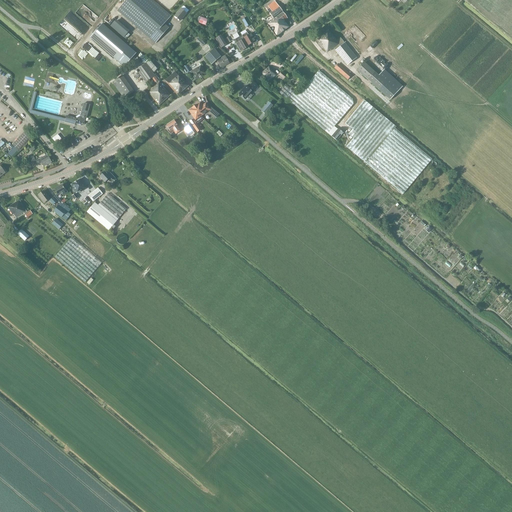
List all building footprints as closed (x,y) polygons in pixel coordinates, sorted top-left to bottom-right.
[(164,24),(171,16),(152,0),(126,0),(117,10),(155,44),(169,28),(164,24)] [(288,26),(292,24),(275,1),(266,8),(274,19),(267,24),(276,37),(286,30),(286,29),(289,27),(288,26)] [(180,22),(187,14),(181,9),(174,16),(180,22)] [(250,25),(246,18),(242,20),(246,28),(250,25)] [(110,26),(124,38),(126,40),(130,36),(127,34),(130,31),(116,19),(110,26)] [(90,38),(124,67),(136,53),(102,24),(90,38)] [(347,65),(356,58),(341,38),(337,41),(328,30),(316,40),(327,53),(330,50),(330,51),(334,48),(347,65)] [(247,33),(242,36),(248,46),(253,43),(253,44),(258,42),(255,37),(254,38),(251,34),(248,35),(247,33)] [(221,48),(228,44),(222,35),(216,39),(221,48)] [(241,37),(235,41),(237,44),(236,44),(241,52),(249,47),(248,46),(242,36),(240,37),(241,37)] [(221,68),(229,63),(225,56),(222,58),(221,57),(214,49),(205,57),(211,65),(218,59),(219,61),(217,62),(221,68)] [(298,62),(305,54),(302,52),(296,60),(298,62)] [(161,66),(153,57),(146,63),(154,72),(161,66)] [(364,62),(357,70),(390,100),(402,87),(384,70),(379,76),(364,62)] [(146,63),(137,70),(146,83),(153,78),(156,77),(146,63)] [(206,74),(201,66),(191,72),(195,80),(199,77),(199,78),(202,76),(206,74)] [(269,67),(262,73),(268,82),(275,76),(269,67)] [(342,67),(338,72),(348,80),(352,76),(342,67)] [(319,71),(298,95),(286,85),(280,93),(328,133),(353,104),(352,99),(319,71)] [(25,79),(34,81),(35,74),(26,72),(25,79)] [(175,72),(170,76),(183,91),(189,86),(181,78),(180,79),(175,72)] [(134,92),(122,76),(112,83),(124,99),(134,92)] [(183,91),(170,76),(165,81),(177,95),(183,91)] [(246,86),(239,94),(242,96),(245,99),(253,91),(253,93),(256,90),(258,87),(253,82),(250,85),(248,88),(246,86)] [(152,91),(149,94),(154,99),(165,89),(159,83),(151,90),(152,91)] [(165,89),(154,99),(159,105),(171,95),(165,89)] [(346,146),(366,163),(403,194),(432,160),(395,129),(396,127),(364,100),(345,123),(352,129),(348,134),(353,138),(346,146)] [(87,117),(90,105),(84,103),(81,116),(76,118),(66,116),(65,122),(75,125),(75,124),(81,125),(84,123),(86,117),(87,118),(87,117)] [(194,107),(201,116),(211,110),(206,103),(202,106),(200,103),(194,107)] [(195,121),(201,116),(194,107),(188,111),(195,121)] [(213,109),(210,112),(217,118),(219,115),(213,109)] [(174,121),(167,126),(169,129),(167,131),(171,135),(175,131),(177,134),(181,131),(179,128),(178,129),(177,127),(178,127),(174,121)] [(190,125),(184,129),(188,134),(190,133),(191,132),(193,135),(196,133),(190,125)] [(337,141),(343,133),(338,129),(336,131),(333,128),(328,134),(332,137),(337,141)] [(26,129),(12,145),(18,151),(32,135),(26,129)] [(57,135),(52,139),(56,144),(62,139),(57,135)] [(44,154),(45,156),(36,161),(38,165),(42,163),(44,167),(52,163),(46,153),(44,154)] [(115,178),(110,173),(107,174),(105,172),(100,177),(105,183),(108,180),(112,184),(115,181),(114,180),(115,178)] [(80,179),(71,185),(76,193),(80,191),(80,192),(86,188),(80,179)] [(63,195),(68,193),(66,190),(65,191),(62,185),(55,189),(58,195),(62,193),(63,195)] [(109,230),(117,221),(127,209),(108,194),(98,206),(95,203),(96,202),(95,200),(103,194),(98,188),(88,196),(93,202),(92,203),(93,205),(87,212),(109,230)] [(50,199),(44,191),(37,196),(44,204),(50,199)] [(57,202),(53,197),(49,202),(53,206),(57,202)] [(8,207),(9,208),(13,216),(14,215),(16,218),(24,213),(27,218),(33,214),(30,211),(27,213),(20,200),(8,207)] [(71,210),(63,204),(63,203),(62,202),(61,201),(60,203),(58,206),(54,212),(62,218),(66,221),(70,215),(68,213),(71,210)] [(136,213),(127,224),(130,227),(139,216),(136,213)] [(59,230),(63,225),(56,219),(52,224),(59,230)] [(22,230),(17,234),(25,241),(29,236),(22,230)] [(125,239),(126,238),(125,237),(124,235),(124,234),(123,234),(121,233),(120,233),(119,234),(117,234),(116,236),(115,237),(115,238),(115,240),(116,242),(117,243),(118,243),(119,243),(120,244),(122,243),(124,242),(125,240),(125,239)] [(85,282),(102,263),(72,237),(55,256),(85,282)]
